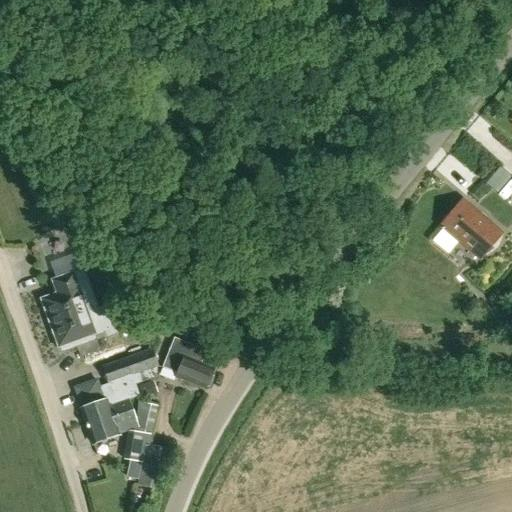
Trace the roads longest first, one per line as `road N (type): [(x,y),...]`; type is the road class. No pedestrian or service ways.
road 1 (unclassified): [(175,511),(214,421),(259,353),(511,50)]
road 2 (track): [(259,353),(511,362)]
